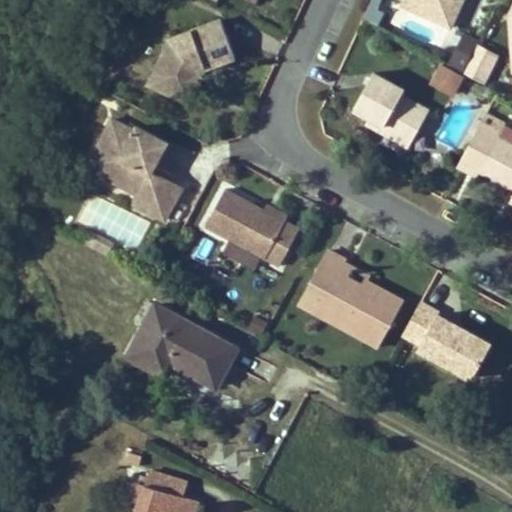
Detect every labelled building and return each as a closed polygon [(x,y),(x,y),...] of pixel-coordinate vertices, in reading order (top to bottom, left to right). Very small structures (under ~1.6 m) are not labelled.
[(463,0),(404,0),(402,5),(451,27),(463,0)] [(205,67),(235,55),(220,16),(171,36),(148,82),(178,96),(195,64),(203,63),(205,67)] [(491,58),(476,50),(464,73),(480,81),(491,58)] [(187,101),(205,67),(203,63),(195,64),(178,96),(187,101)] [(452,99),(463,78),(441,67),(430,88),(452,99)] [(352,109),(369,118),(383,126),(381,133),(408,147),(427,111),(401,96),(404,90),(373,73),(352,109)] [(110,149),(102,162),(107,179),(136,195),(131,204),(162,221),(181,186),(151,170),(167,141),(138,125),(135,130),(113,117),(99,144),(110,149)] [(369,118),(365,124),(381,133),(383,126),(369,118)] [(511,145),(496,137),(499,132),(479,122),(456,166),(476,176),(478,171),(506,186),(511,189),(511,191),(511,194),(507,201),(511,203),(511,145)] [(92,156),(102,162),(110,149),(99,144),(92,156)] [(205,226),(280,266),(300,228),(283,220),(266,210),(225,189),(205,226)] [(266,210),(283,220),(287,213),(269,204),(266,210)] [(99,250),(105,239),(92,231),(86,243),(99,250)] [(113,243),(105,239),(99,250),(108,254),(113,243)] [(379,342),(396,308),(380,299),(386,289),(362,276),(360,281),(346,274),(339,271),(343,263),(346,259),(327,249),(306,291),(319,298),(313,309),(379,342)] [(339,271),(346,274),(350,266),(343,263),(339,271)] [(386,289),(380,299),(396,308),(402,297),(386,289)] [(300,302),(313,309),(319,298),(306,291),(300,302)] [(489,344),(451,323),(436,315),(437,312),(419,302),(401,335),(418,344),(416,349),(470,379),(489,344)] [(150,317),(167,327),(175,314),(157,304),(150,317)] [(129,355),(151,367),(158,354),(173,362),(216,386),(237,347),(175,314),(167,327),(150,317),(129,355)] [(166,375),(173,362),(158,354),(151,367),(166,375)] [(140,465),(143,455),(126,451),(123,460),(140,465)] [(189,481),(151,470),(146,485),(185,496),(189,481)] [(141,502),(137,511),(194,511),(198,500),(185,496),(146,485),(139,483),(134,500),(141,502)]
